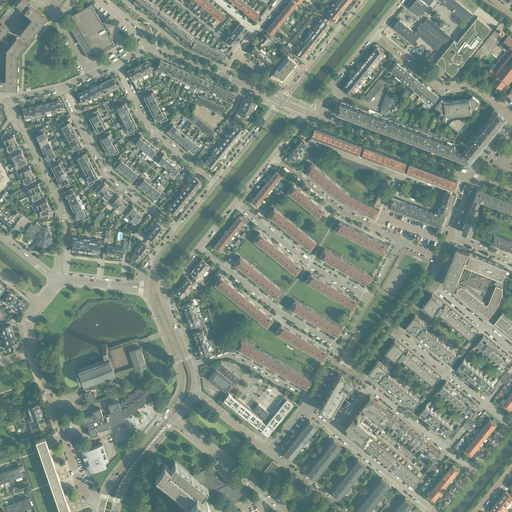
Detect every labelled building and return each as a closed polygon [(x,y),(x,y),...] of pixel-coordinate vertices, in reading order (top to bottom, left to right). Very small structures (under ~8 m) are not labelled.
[(26,43),(29,40),(47,18),(29,4),(24,0),(15,0),(14,2),(0,18),(0,87),(17,88),(18,53),(26,43)] [(144,10),(151,1),(149,0),(145,0),(140,6),(144,10)] [(210,3),(207,0),(202,6),(206,9),(210,3)] [(291,0),(290,0),(288,3),(294,8),(297,4),(291,0)] [(347,4),(342,0),(339,0),(336,4),(343,10),(347,4)] [(415,0),(409,7),(418,14),(420,16),(432,0),(441,0),(453,9),(452,10),(453,10),(467,21),(473,14),(456,0),(415,0)] [(148,13),(156,4),(152,1),(151,1),(144,10),(148,13)] [(244,2),(240,8),(243,11),(248,5),(244,2)] [(214,6),(210,3),(206,9),(210,12),(214,6)] [(288,3),(285,7),(290,12),(294,8),(288,3)] [(111,39),(114,31),(115,25),(101,21),(91,4),(69,17),(68,23),(89,58),(111,45),(113,44),(114,43),(111,39)] [(153,17),(160,8),(156,4),(148,13),(153,17)] [(343,10),(336,4),(331,10),(338,15),(343,10)] [(248,5),(243,11),(247,14),(252,8),(248,5)] [(218,9),(214,6),(210,12),(213,15),(218,9)] [(288,15),(290,12),(285,7),(282,11),(288,15)] [(251,17),(255,11),(252,8),(247,14),(251,17)] [(158,21),(166,12),(161,9),(154,18),(158,21)] [(221,12),(218,9),(213,15),(217,18),(221,12)] [(338,15),(331,10),(327,15),(325,18),(330,22),(332,20),(334,21),(338,15)] [(255,11),(251,17),(255,20),(259,14),(255,11)] [(282,11),(279,15),(284,19),(288,15),(282,11)] [(162,25),(170,16),(166,12),(158,21),(162,25)] [(225,15),(221,12),(217,18),(221,21),(225,15)] [(279,15),(276,18),(282,23),(284,19),(279,15)] [(167,28),(174,19),(170,16),(162,25),(167,28)] [(447,48),(436,62),(453,76),(492,28),(478,16),(471,25),(466,30),(457,41),(454,39),(450,45),(446,42),(444,45),(447,48)] [(282,23),(276,18),(273,22),(278,27),(282,23)] [(330,22),(325,18),(323,20),(318,25),(325,31),(330,26),(329,24),(330,22)] [(400,19),(396,23),(393,27),(413,43),(417,39),(418,39),(419,38),(418,37),(419,36),(435,49),(436,48),(439,51),(443,46),(444,45),(451,37),(428,18),(422,25),(420,24),(417,27),(419,29),(416,32),(416,31),(415,32),(400,19)] [(171,32),(178,22),(174,19),(167,28),(171,32)] [(175,35),(183,26),(178,22),(171,32),(175,35)] [(273,22),(270,26),(275,30),(278,27),(273,22)] [(247,29),(240,23),(236,27),(244,33),(245,32),(247,29)] [(325,31),(318,25),(314,31),(321,36),(325,31)] [(179,38),(187,29),(183,26),(175,35),(179,38)] [(270,26),(267,29),(272,34),(275,30),(270,26)] [(489,37),(477,52),(480,54),(480,55),(483,57),(486,53),(487,54),(505,33),(504,32),(503,31),(499,28),(497,26),(497,27),(496,28),(489,37)] [(244,33),(236,27),(233,31),(240,37),(244,33)] [(183,42),(191,33),(187,29),(179,38),(183,42)] [(321,36),(314,31),(312,29),(307,35),(309,36),(316,42),(321,36)] [(240,37),(233,31),(229,35),(237,41),(238,39),(239,39),(240,37)] [(265,44),(270,38),(273,40),(275,38),(272,36),(267,32),(265,35),(263,33),(259,39),(265,44)] [(188,45),(195,36),(191,33),(183,42),(188,45)] [(237,41),(229,35),(226,40),(233,46),(235,44),(236,43),(237,41)] [(491,69),(486,74),(494,82),(494,83),(498,87),(499,87),(500,86),(505,91),(510,85),(509,83),(511,80),(511,79),(511,38),(508,35),(507,35),(499,46),(502,48),(506,51),(507,50),(510,52),(510,51),(511,52),(511,53),(510,53),(508,54),(509,55),(508,56),(505,60),(502,64),(501,64),(498,68),(497,67),(494,71),(491,69)] [(316,42),(309,36),(305,42),(312,48),(316,42)] [(195,51),(200,40),(195,38),(190,49),(195,51)] [(200,53),(205,42),(200,40),(195,51),(200,53)] [(205,56),(210,46),(210,45),(205,42),(200,53),(205,56)] [(312,48),(305,42),(300,47),(307,53),(312,48)] [(255,57),(260,51),(254,45),(249,52),(255,57)] [(210,58),(215,48),(210,46),(205,56),(210,58)] [(215,60),(220,50),(220,49),(215,47),(215,48),(210,58),(215,60)] [(307,53),(300,47),(296,53),(303,59),(307,53)] [(377,47),(374,51),(370,55),(378,62),(384,54),(377,47)] [(223,60),(225,56),(224,55),(225,53),(220,50),(215,60),(220,62),(222,59),(223,60)] [(260,51),(255,57),(261,62),(266,55),(260,51)] [(268,53),(266,55),(261,62),(265,65),(267,63),(269,65),(273,61),(272,60),(273,57),(268,53)] [(283,83),(298,64),(287,55),(278,66),(275,70),(274,72),(269,77),(283,83)] [(370,55),(367,59),(363,64),(371,70),(378,62),(370,55)] [(165,62),(160,59),(159,63),(157,62),(155,67),(157,67),(156,68),(162,70),(165,62)] [(152,68),(150,63),(148,64),(147,61),(142,63),(146,72),(151,69),(150,68),(152,68)] [(275,70),(278,66),(273,61),(269,65),(275,70)] [(166,73),(170,64),(165,62),(162,70),(166,73)] [(397,62),(394,65),(391,70),(390,70),(396,75),(403,67),(397,62)] [(146,72),(142,63),(137,66),(141,74),(146,72)] [(171,75),(175,66),(170,64),(166,73),(171,75)] [(364,78),(371,70),(363,64),(357,72),(364,78)] [(141,74),(137,66),(132,68),(136,77),(141,74)] [(176,77),(180,69),(175,66),(171,75),(176,77)] [(409,72),(403,67),(396,75),(402,80),(409,72)] [(136,77),(132,68),(127,71),(131,79),(136,77)] [(181,79),(185,71),(180,69),(176,77),(181,79)] [(186,82),(190,73),(185,71),(181,79),(186,82)] [(358,86),(364,78),(357,72),(350,80),(358,86)] [(415,77),(409,72),(402,80),(408,85),(415,77)] [(191,84),(195,75),(190,73),(186,82),(191,84)] [(196,86),(200,77),(195,75),(191,84),(196,86)] [(201,88),(205,80),(200,77),(196,86),(201,88)] [(421,82),(415,77),(408,85),(414,90),(421,82)] [(117,86),(113,78),(108,80),(112,89),(117,86)] [(112,89),(108,80),(103,82),(107,91),(112,89)] [(206,91),(210,82),(205,80),(201,88),(206,91)] [(350,80),(347,83),(343,88),(351,94),(358,86),(350,80)] [(107,91),(103,82),(98,84),(102,93),(107,91)] [(211,93),(215,84),(210,82),(206,91),(211,93)] [(427,87),(421,82),(414,90),(420,95),(427,87)] [(102,93),(98,84),(93,87),(97,95),(102,93)] [(216,95),(220,86),(215,84),(211,93),(216,95)] [(221,97),(224,89),(220,86),(216,95),(221,97)] [(97,95),(93,87),(91,88),(89,88),(88,89),(92,98),(93,99),(98,96),(97,95)] [(433,92),(427,87),(420,95),(426,100),(433,92)] [(92,98),(88,89),(87,89),(86,90),(83,91),(87,100),(92,98)] [(225,100),(229,91),(224,89),(221,97),(225,100)] [(87,100),(83,91),(82,91),(78,93),(79,95),(80,97),(78,97),(80,102),(82,101),(83,103),(88,101),(87,100)] [(231,102),(235,93),(229,91),(225,100),(231,102)] [(146,101),(154,97),(156,96),(154,92),(143,97),(146,101)] [(439,97),(433,92),(426,100),(433,105),(439,97)] [(442,102),(440,101),(436,106),(442,111),(440,114),(443,116),(444,116),(444,119),(447,119),(447,115),(446,115),(446,114),(472,111),(471,111),(473,111),(478,104),(477,103),(479,101),(473,96),(470,99),(466,99),(466,100),(465,101),(462,101),(461,100),(453,101),(453,102),(450,102),(449,102),(449,101),(445,102),(445,103),(442,103),(442,102)] [(157,102),(154,97),(146,101),(148,106),(157,102)] [(251,115),(256,102),(249,99),(245,97),(245,98),(244,97),(235,116),(248,126),(254,118),(251,115)] [(63,108),(62,103),(61,103),(60,102),(60,100),(55,101),(54,101),(57,112),(57,113),(63,112),(62,108),(63,108)] [(340,103),(337,113),(352,118),(356,106),(341,101),(340,103)] [(159,107),(157,102),(148,106),(151,111),(159,107)] [(127,108),(125,103),(115,108),(117,113),(127,108)] [(369,111),(356,106),(352,118),(365,123),(369,111)] [(161,112),(159,107),(151,111),(153,116),(161,112)] [(120,117),(130,112),(127,108),(117,113),(120,117)] [(101,117),(97,110),(92,112),(94,115),(91,117),(89,118),(91,123),(101,117)] [(495,110),(486,121),(496,129),(505,118),(495,110)] [(163,111),(161,112),(153,116),(156,121),(160,118),(162,122),(167,119),(163,111)] [(237,119),(232,114),(233,112),(232,111),(229,114),(236,120),(237,119)] [(369,111),(365,123),(377,128),(382,116),(369,111)] [(122,122),(132,117),(130,112),(120,117),(122,122)] [(395,121),(382,116),(377,128),(391,133),(395,121)] [(94,127),(104,122),(101,117),(91,123),(94,127)] [(124,127),(135,122),(132,117),(122,122),(124,127)] [(458,120),(456,120),(455,120),(453,120),(452,122),(451,123),(450,122),(449,124),(458,132),(466,123),(464,121),(463,122),(462,121),(463,121),(461,119),(459,120),(458,120)] [(177,127),(178,126),(171,120),(167,125),(170,127),(167,131),(171,135),(177,127)] [(72,126),(69,121),(64,124),(63,121),(58,123),(62,131),(72,126)] [(395,121),(391,133),(403,138),(408,125),(395,121)] [(496,129),(486,121),(477,132),(488,140),(496,129)] [(96,132),(106,127),(104,122),(94,127),(96,132)] [(132,129),(133,129),(137,127),(135,122),(124,127),(129,135),(134,132),(132,129)] [(237,124),(231,132),(238,138),(245,130),(237,124)] [(422,131),(408,125),(403,138),(417,143),(422,131)] [(64,136),(74,131),(72,126),(62,131),(64,136)] [(48,135),(44,127),(38,130),(40,133),(35,135),(38,140),(46,136),(48,135)] [(175,138),(181,131),(177,127),(171,135),(175,138)] [(315,127),(311,139),(316,140),(317,137),(449,187),(448,189),(447,189),(447,190),(452,192),(452,191),(453,188),(454,189),(457,180),(410,162),(409,164),(406,163),(407,161),(365,146),(365,147),(362,146),(362,145),(315,127)] [(67,141),(77,136),(74,131),(64,136),(67,141)] [(179,141),(185,134),(181,131),(175,138),(179,141)] [(422,131),(417,143),(430,148),(434,135),(422,131)] [(238,138),(231,132),(225,139),(232,145),(238,138)] [(488,140),(477,132),(469,143),(479,151),(488,140)] [(112,139),(110,134),(100,139),(102,144),(110,140),(112,139)] [(184,145),(190,138),(185,134),(179,141),(184,145)] [(16,140),(13,135),(9,137),(2,141),(4,146),(16,140)] [(138,147),(145,138),(141,135),(138,139),(135,137),(131,141),(138,147)] [(447,140),(434,135),(430,148),(443,152),(447,140)] [(48,141),(46,136),(38,140),(40,145),(48,141)] [(69,146),(79,141),(77,136),(67,141),(69,146)] [(142,150),(149,142),(145,138),(138,147),(142,150)] [(188,148),(194,141),(190,138),(184,145),(188,148)] [(302,138),(298,143),(305,148),(306,149),(309,144),(307,142),(302,138)] [(192,152),(199,143),(195,139),(194,141),(188,148),(192,152)] [(232,145),(225,139),(218,147),(225,153),(232,145)] [(7,152),(14,148),(19,146),(16,140),(4,146),(7,152)] [(113,145),(110,140),(102,144),(105,149),(113,145)] [(447,140),(443,152),(456,157),(460,145),(447,140)] [(51,146),(48,141),(40,145),(42,150),(51,146)] [(72,151),(82,146),(79,141),(69,146),(72,151)] [(146,154),(154,145),(149,142),(142,150),(146,154)] [(298,143),(295,147),(301,152),(305,148),(298,143)] [(479,151),(469,143),(465,147),(460,145),(456,157),(469,162),(479,151)] [(114,144),(113,145),(105,149),(107,154),(112,151),(113,154),(118,152),(114,144)] [(155,153),(155,152),(158,149),(154,145),(146,154),(153,159),(157,155),(155,153)] [(53,151),(51,146),(42,150),(45,155),(53,151)] [(225,153),(218,147),(212,155),(219,161),(225,153)] [(295,147),(291,152),(297,157),(301,152),(295,147)] [(47,160),(58,155),(55,150),(53,151),(45,155),(47,160)] [(24,157),(22,151),(17,153),(10,157),(13,163),(24,157)] [(88,157),(85,152),(75,158),(77,163),(88,157)] [(287,156),(294,161),(297,157),(291,152),(287,156)] [(161,166),(162,164),(168,157),(164,153),(160,157),(158,155),(154,160),(161,166)] [(219,161),(212,155),(206,163),(213,169),(219,161)] [(119,170),(126,161),(120,156),(119,156),(116,160),(118,162),(115,167),(119,170)] [(22,164),(24,164),(27,162),(24,157),(13,163),(16,168),(22,164)] [(80,167),(90,162),(88,157),(77,163),(80,167)] [(166,168),(172,160),(168,157),(162,164),(166,168)] [(170,171),(176,164),(172,160),(166,168),(170,171)] [(63,166),(61,161),(51,166),(53,171),(63,166)] [(123,173),(131,165),(126,161),(119,170),(123,173)] [(82,172),(93,167),(90,162),(80,167),(82,172)] [(323,172),(312,163),(306,171),(316,180),(323,172)] [(177,171),(178,170),(181,167),(176,164),(170,171),(169,172),(176,178),(180,174),(177,171)] [(128,177),(135,168),(131,165),(123,173),(128,177)] [(56,176),(66,171),(63,166),(53,171),(56,176)] [(33,173),(30,167),(25,170),(18,173),(21,179),(33,173)] [(85,177),(95,172),(93,167),(82,172),(85,177)] [(132,180),(135,176),(138,178),(142,174),(135,168),(128,177),(132,180)] [(276,170),(272,175),(278,180),(282,175),(276,170)] [(58,181),(68,176),(66,171),(56,176),(58,181)] [(94,182),(93,179),(97,177),(98,177),(95,172),(85,177),(89,185),(94,182)] [(323,172),(316,180),(327,188),(333,181),(323,172)] [(24,184),(31,181),(35,178),(33,173),(21,179),(24,184)] [(142,189),(149,180),(142,174),(138,179),(141,181),(138,185),(142,189)] [(272,175),(268,179),(274,184),(278,180),(272,175)] [(72,184),(68,176),(58,181),(61,186),(65,184),(67,187),(72,184)] [(195,176),(188,185),(195,190),(202,182),(195,176)] [(268,179),(265,184),(271,189),(274,184),(268,179)] [(146,192),(153,183),(149,180),(142,189),(146,192)] [(344,189),(333,181),(327,188),(337,197),(344,189)] [(378,195),(373,205),(380,209),(385,196),(383,195),(387,185),(381,182),(376,194),(378,195)] [(101,197),(109,187),(104,183),(101,187),(99,185),(94,191),(101,197)] [(150,195),(157,187),(153,183),(146,192),(150,195)] [(41,189),(38,184),(33,186),(27,190),(29,195),(41,189)] [(265,184),(261,188),(267,193),(271,189),(265,184)] [(293,184),(286,192),(297,200),(303,193),(293,184)] [(195,190),(188,185),(182,192),(189,198),(195,190)] [(78,194),(73,186),(68,189),(70,192),(65,194),(67,200),(78,194)] [(113,197),(111,195),(114,191),(109,187),(101,197),(105,200),(103,202),(106,205),(108,203),(113,197)] [(161,197),(164,193),(157,187),(150,195),(155,199),(158,195),(161,197)] [(261,188),(258,193),(264,197),(267,193),(261,188)] [(480,202),(484,190),(478,188),(475,197),(475,198),(472,205),(478,207),(480,202)] [(39,197),(40,196),(44,195),(41,189),(29,195),(32,201),(39,197)] [(348,193),(344,189),(337,197),(344,202),(351,206),(355,196),(348,193)] [(452,192),(447,190),(446,192),(443,200),(451,203),(455,193),(452,191),(452,192)] [(495,208),(500,196),(484,190),(480,202),(495,208)] [(182,206),(189,198),(182,192),(175,200),(182,206)] [(258,193),(254,197),(260,202),(264,197),(258,193)] [(314,201),(303,193),(297,200),(308,209),(314,201)] [(70,204),(80,199),(78,194),(67,200),(70,204)] [(115,208),(123,198),(119,194),(115,199),(113,197),(108,203),(115,208)] [(367,202),(355,196),(351,206),(363,212),(367,202)] [(511,204),(511,200),(500,196),(495,208),(509,213),(511,204)] [(256,206),(260,202),(254,197),(250,202),(256,206)] [(402,201),(397,199),(392,197),(388,206),(399,210),(402,201)] [(127,208),(125,206),(128,202),(123,198),(115,208),(122,214),(127,208)] [(72,209),(83,204),(80,199),(70,204),(72,209)] [(49,205),(46,200),(41,202),(35,206),(37,211),(49,205)] [(175,214),(182,206),(175,200),(168,209),(175,214)] [(451,203),(443,200),(438,211),(443,213),(442,216),(445,217),(446,214),(447,214),(451,203)] [(325,210),(314,201),(308,209),(318,218),(322,213),(325,210)] [(413,205),(402,201),(399,210),(409,214),(413,205)] [(373,205),(367,202),(363,212),(375,218),(380,209),(373,205)] [(75,214),(85,209),(83,204),(72,209),(75,214)] [(40,217),(47,213),(52,211),(49,205),(37,211),(40,217)] [(424,209),(413,205),(409,214),(420,218),(424,209)] [(476,222),(480,211),(481,209),(478,207),(472,205),(467,218),(476,222)] [(129,220),(137,210),(133,206),(129,210),(127,208),(122,214),(129,220)] [(273,207),(267,215),(277,224),(284,216),(273,207)] [(23,216),(19,213),(15,209),(13,211),(18,215),(17,216),(20,218),(23,216)] [(89,217),(88,214),(85,209),(75,214),(77,219),(82,217),(84,220),(89,217)] [(434,213),(424,209),(420,218),(431,222),(434,213)] [(141,220),(139,218),(142,214),(137,210),(129,220),(136,226),(141,220)] [(437,214),(434,213),(431,222),(442,226),(445,217),(442,216),(443,213),(438,211),(437,214)] [(3,225),(10,216),(7,214),(7,215),(4,213),(0,218),(0,223),(1,224),(3,225)] [(239,216),(235,220),(241,225),(243,223),(246,224),(249,221),(248,220),(244,216),(243,216),(241,215),(240,216),(239,216)] [(7,229),(14,221),(11,219),(12,218),(10,216),(3,225),(4,226),(4,227),(7,229)] [(284,216),(277,224),(288,232),(295,225),(284,216)] [(476,222),(467,218),(462,231),(471,235),(476,222)] [(235,220),(232,225),(237,229),(241,225),(235,220)] [(352,227),(340,221),(335,230),(348,236),(352,227)] [(53,240),(49,232),(40,230),(40,231),(38,230),(41,226),(36,222),(34,226),(31,224),(26,231),(28,232),(28,233),(33,237),(33,236),(35,237),(35,238),(38,246),(47,247),(53,240)] [(166,229),(157,222),(153,226),(162,233),(166,229)] [(232,225),(228,229),(234,234),(237,229),(232,225)] [(295,225),(288,232),(299,241),(305,233),(295,225)] [(162,233),(153,226),(149,231),(158,238),(162,233)] [(364,232),(352,227),(348,236),(360,242),(364,232)] [(228,229),(224,233),(230,238),(234,234),(228,229)] [(150,247),(146,244),(148,242),(142,236),(135,231),(134,233),(131,233),(131,236),(132,236),(134,234),(142,240),(138,245),(147,252),(150,247)] [(158,238),(149,231),(146,236),(144,234),(143,234),(142,236),(148,242),(150,239),(154,243),(158,238)] [(270,241),(259,232),(256,235),(253,240),(263,248),(270,241)] [(376,238),(364,232),(360,242),(372,247),(376,238)] [(224,233),(221,238),(227,243),(230,238),(224,233)] [(305,233),(299,241),(309,250),(316,242),(305,233)] [(491,243),(496,245),(504,248),(507,238),(494,233),(491,243)] [(78,250),(80,237),(69,236),(68,238),(70,239),(69,245),(72,245),(71,250),(74,250),(78,250)] [(85,252),(87,238),(80,237),(78,250),(82,251),(82,252),(85,252)] [(92,252),(93,239),(87,238),(85,252),(87,252),(92,252)] [(221,238),(217,243),(223,247),(227,243),(221,238)] [(389,244),(376,238),(372,247),(385,254),(389,244)] [(103,247),(104,240),(93,239),(92,252),(96,253),(96,252),(98,252),(99,250),(100,250),(100,247),(99,247),(99,246),(103,247)] [(126,249),(126,248),(127,242),(124,241),(123,247),(121,247),(121,248),(115,247),(114,255),(122,256),(123,249),(126,249)] [(280,249),(270,241),(263,248),(274,257),(280,249)] [(219,252),(223,247),(217,243),(213,247),(219,252)] [(106,254),(114,255),(115,247),(110,247),(110,245),(108,245),(106,254)] [(147,252),(138,245),(134,249),(136,251),(142,256),(143,257),(147,252)] [(503,279),(506,272),(507,268),(509,269),(509,268),(504,266),(458,247),(457,247),(450,263),(451,264),(449,267),(449,266),(444,277),(444,278),(443,280),(454,289),(456,291),(488,317),(495,309),(496,308),(497,306),(498,304),(499,301),(501,298),(502,295),(502,293),(502,292),(503,291),(503,290),(503,289),(503,287),(503,286),(503,279)] [(319,257),(324,260),(331,264),(336,255),(324,248),(319,257)] [(291,258),(280,249),(274,257),(284,266),(291,258)] [(142,256),(136,251),(131,257),(137,262),(142,256)] [(250,264),(240,255),(236,260),(233,263),(244,272),(250,264)] [(348,262),(336,255),(331,264),(343,271),(348,262)] [(202,258),(198,263),(207,270),(211,265),(202,258)] [(301,267),(291,258),(284,266),(295,274),(301,267)] [(360,269),(348,262),(343,271),(355,277),(360,269)] [(198,263),(194,268),(203,275),(207,270),(198,263)] [(250,264),(244,272),(255,281),(261,273),(250,264)] [(195,276),(193,278),(197,282),(203,275),(194,268),(191,272),(195,276)] [(372,276),(360,269),(355,277),(367,284),(372,276)] [(261,273),(255,281),(265,289),(271,281),(261,273)] [(305,281),(317,288),(322,279),(310,273),(305,281)] [(220,276),(218,279),(214,284),(224,292),(231,284),(220,276)] [(187,277),(183,282),(191,289),(197,282),(193,278),(191,280),(187,277)] [(334,286),(322,279),(317,288),(329,295),(334,286)] [(271,281),(265,289),(276,298),(282,290),(271,281)] [(179,286),(180,287),(186,292),(188,293),(191,289),(183,282),(179,286)] [(241,293),(231,284),(224,292),(235,301),(241,293)] [(346,293),(334,286),(329,295),(340,302),(346,293)] [(181,298),(186,292),(180,287),(175,293),(181,298)] [(3,300),(7,303),(14,295),(11,293),(10,293),(9,292),(3,300)] [(252,302),(241,293),(235,301),(245,309),(252,302)] [(358,300),(346,293),(340,302),(352,309),(358,300)] [(432,294),(423,306),(433,314),(436,316),(435,317),(439,313),(438,313),(445,305),(442,303),(443,302),(432,294)] [(17,298),(14,295),(7,303),(12,307),(18,300),(17,299),(17,298)] [(19,299),(18,300),(12,307),(11,308),(14,311),(15,310),(18,312),(22,307),(24,307),(25,306),(25,304),(19,299)] [(195,306),(193,301),(193,299),(187,300),(188,302),(183,304),(185,310),(195,306)] [(295,300),(290,308),(301,315),(306,306),(295,300)] [(262,310),(252,302),(245,309),(256,318),(262,310)] [(449,321),(456,313),(451,309),(451,310),(450,309),(450,308),(445,304),(445,305),(438,313),(439,313),(449,321)] [(195,306),(185,310),(187,315),(197,311),(195,306)] [(318,313),(306,306),(301,315),(313,322),(318,313)] [(273,319),(262,310),(256,318),(267,327),(273,319)] [(197,311),(187,315),(189,321),(199,317),(197,311)] [(330,320),(318,313),(313,322),(325,329),(330,320)] [(460,330),(466,322),(462,318),(461,318),(460,317),(456,313),(449,321),(460,330)] [(415,314),(408,324),(406,326),(416,335),(416,334),(419,336),(425,329),(426,329),(429,324),(428,325),(426,323),(415,314)] [(511,323),(501,314),(494,322),(511,337),(511,323)] [(202,317),(199,317),(189,321),(191,327),(196,325),(196,328),(202,326),(205,325),(202,317)] [(342,327),(330,320),(325,329),(337,336),(342,327)] [(470,339),(477,331),(477,330),(472,327),(471,326),(471,325),(466,322),(460,330),(470,338),(470,339)] [(1,327),(3,333),(13,330),(12,326),(11,326),(10,324),(4,326),(3,326),(1,327)] [(292,331),(281,324),(275,333),(287,340),(292,331)] [(205,325),(202,326),(196,328),(198,331),(193,332),(195,338),(205,334),(208,333),(205,325)] [(429,345),(436,337),(426,329),(425,329),(419,336),(419,337),(423,341),(424,340),(425,341),(425,342),(429,345)] [(13,330),(3,333),(5,339),(14,336),(14,334),(13,330)] [(304,337),(292,331),(287,340),(299,346),(304,337)] [(207,340),(205,334),(195,338),(197,343),(207,340)] [(487,339),(484,336),(483,335),(479,340),(483,344),(487,339)] [(14,336),(5,339),(7,345),(17,341),(16,337),(15,337),(14,336)] [(316,344),(304,337),(299,346),(311,353),(316,344)] [(440,354),(447,346),(436,337),(429,345),(434,349),(436,350),(435,350),(440,354)] [(252,345),(241,339),(238,344),(236,348),(247,354),(252,345)] [(491,342),(488,339),(487,339),(483,344),(487,347),(491,342)] [(207,340),(197,343),(199,349),(209,345),(207,340)] [(395,340),(387,349),(385,351),(396,360),(398,362),(397,363),(398,363),(401,359),(401,358),(407,350),(405,348),(395,340)] [(505,365),(507,363),(503,360),(499,357),(495,353),(491,350),(487,347),(483,344),(479,340),(476,344),(472,349),(472,350),(473,351),(473,350),(498,370),(494,375),(469,355),(470,354),(469,354),(468,354),(464,359),(461,363),(465,366),(469,369),(473,373),(477,376),(481,379),(485,382),(489,386),(493,389),(509,369),(505,365)] [(17,341),(7,345),(9,351),(12,350),(12,349),(18,347),(17,345),(18,345),(17,341)] [(495,345),(491,342),(487,347),(491,350),(495,345)] [(114,373),(111,363),(110,361),(109,359),(105,350),(108,349),(107,348),(106,344),(101,346),(103,351),(106,360),(78,370),(79,373),(76,375),(79,383),(82,383),(84,386),(86,392),(84,392),(87,402),(93,400),(93,399),(96,398),(94,393),(91,394),(90,390),(89,390),(87,384),(109,377),(109,379),(110,378),(111,380),(116,378),(115,378),(136,371),(136,370),(147,367),(140,347),(129,351),(134,366),(114,373)] [(328,351),(316,344),(311,353),(323,360),(328,351)] [(209,345),(199,349),(201,355),(205,353),(206,356),(212,354),(209,345)] [(264,352),(252,345),(247,354),(259,361),(264,352)] [(499,349),(495,345),(491,350),(495,353),(499,349)] [(451,363),(458,354),(457,354),(447,346),(440,354),(445,358),(445,357),(446,359),(451,363)] [(503,352),(499,349),(495,353),(499,357),(503,352)] [(411,367),(418,359),(414,355),(413,355),(412,354),(408,350),(407,350),(401,358),(401,359),(411,367)] [(276,359),(264,352),(259,361),(271,368),(276,359)] [(507,355),(503,352),(499,357),(503,360),(507,355)] [(511,358),(507,355),(503,360),(507,363),(511,358)] [(287,366),(276,359),(271,368),(282,375),(287,366)] [(422,376),(429,368),(424,364),(423,363),(418,359),(411,367),(422,376)] [(376,363),(370,369),(369,369),(368,371),(369,371),(368,372),(379,380),(382,382),(388,374),(388,375),(392,370),(391,371),(388,369),(378,360),(378,361),(377,360),(375,362),(376,363)] [(241,378),(221,362),(208,378),(208,379),(208,378),(225,392),(227,389),(230,391),(241,378)] [(465,366),(461,363),(457,368),(461,371),(465,366)] [(299,373),(287,366),(282,375),(294,382),(299,373)] [(465,366),(461,371),(465,374),(469,369),(465,366)] [(433,385),(439,376),(440,376),(435,372),(435,373),(433,371),(429,368),(422,376),(433,384),(432,384),(433,385)] [(469,369),(465,374),(469,377),(473,373),(469,369)] [(312,380),(299,373),(294,382),(306,389),(312,380)] [(338,373),(332,384),(318,408),(325,412),(329,414),(332,408),(334,409),(344,391),(347,392),(349,389),(351,390),(355,384),(344,378),(345,377),(338,373)] [(392,391),(399,383),(388,375),(388,374),(382,382),(381,382),(386,386),(388,387),(392,391)] [(477,376),(473,381),(477,384),(481,379),(477,376)] [(450,384),(446,382),(446,381),(442,386),(446,389),(450,384)] [(485,382),(481,387),(485,391),(489,386),(485,382)] [(403,400),(409,392),(399,383),(392,391),(397,395),(398,396),(403,400)] [(454,388),(450,385),(450,384),(446,389),(450,392),(454,388)] [(131,413),(138,410),(137,408),(145,405),(144,403),(151,400),(146,386),(142,387),(142,388),(139,389),(135,390),(136,393),(133,394),(132,393),(128,395),(129,398),(126,399),(126,398),(121,400),(122,403),(119,404),(118,401),(108,405),(111,413),(103,415),(100,408),(92,410),(93,413),(89,415),(89,414),(81,417),(82,419),(81,419),(81,420),(82,420),(84,425),(87,424),(88,428),(90,436),(98,434),(97,430),(101,429),(102,429),(109,427),(109,425),(117,423),(117,422),(124,419),(124,418),(131,415),(131,413)] [(431,400),(426,405),(423,409),(427,412),(431,415),(435,418),(439,422),(443,425),(447,428),(451,431),(453,429),(457,432),(474,412),(470,409),(466,406),(462,402),(458,399),(454,396),(450,392),(446,389),(442,386),(439,390),(435,395),(434,396),(435,397),(436,396),(461,416),(457,421),(432,401),(432,400),(431,399),(431,400)] [(458,391),(454,388),(450,392),(454,396),(458,391)] [(413,408),(420,400),(409,392),(403,400),(407,403),(409,404),(409,405),(413,408)] [(267,435),(293,403),(284,396),(277,405),(278,406),(271,414),(258,404),(253,410),(236,397),(235,398),(228,393),(223,400),(257,427),(258,426),(262,429),(261,430),(267,435)] [(466,397),(462,394),(458,399),(462,402),(466,397)] [(393,415),(370,396),(353,417),(351,420),(344,429),(367,447),(374,438),(377,435),(359,421),(360,419),(366,413),(383,427),(387,423),(393,415)] [(470,401),(466,398),(466,397),(462,402),(466,406),(470,401)] [(511,405),(511,404),(506,400),(502,404),(509,410),(511,405)] [(474,404),(470,401),(466,406),(470,409),(474,404)] [(26,404),(29,413),(40,410),(39,405),(38,406),(37,403),(32,405),(31,402),(26,404)] [(478,407),(474,404),(470,409),(474,412),(478,407)] [(419,413),(420,414),(423,417),(427,412),(423,409),(419,413)] [(42,414),(40,410),(29,413),(31,418),(27,419),(31,432),(41,429),(37,418),(42,417),(41,414),(42,414)] [(427,412),(423,417),(427,420),(431,415),(427,412)] [(390,426),(397,418),(393,415),(387,423),(390,426)] [(431,415),(427,420),(431,423),(435,418),(431,415)] [(394,429),(401,421),(397,418),(390,426),(394,429)] [(435,418),(431,423),(435,427),(439,422),(435,418)] [(306,425),(295,439),(283,454),(291,460),(317,427),(312,424),(313,422),(309,419),(305,424),(306,425)] [(497,424),(490,419),(487,423),(493,429),(497,424)] [(398,432),(405,424),(401,421),(394,429),(398,432)] [(439,422),(435,427),(439,430),(443,425),(439,422)] [(493,429),(487,423),(483,428),(489,433),(493,429)] [(402,435),(409,427),(405,424),(398,432),(402,435)] [(447,428),(443,425),(439,430),(443,433),(447,428)] [(406,439),(412,431),(409,427),(402,435),(406,439)] [(447,428),(443,433),(447,436),(451,431),(447,428)] [(489,433),(483,428),(479,432),(486,438),(489,433)] [(410,442),(417,434),(412,431),(406,439),(410,442)] [(486,438),(479,432),(476,437),(482,442),(486,438)] [(414,445),(421,437),(417,434),(410,442),(414,445)] [(50,452),(48,446),(49,446),(48,443),(47,444),(45,437),(36,440),(41,456),(46,454),(50,452)] [(418,448),(424,440),(421,437),(414,445),(418,448)] [(482,442),(476,437),(472,441),(479,446),(482,442)] [(371,450),(378,442),(374,438),(367,447),(371,450)] [(330,444),(313,466),(307,473),(315,479),(341,447),(336,443),(337,442),(333,439),(329,444),(330,444)] [(422,452),(428,444),(424,440),(418,448),(422,452)] [(479,446),(472,441),(468,446),(475,451),(479,446)] [(375,454),(382,445),(378,442),(371,450),(375,454)] [(108,460),(102,443),(85,449),(86,454),(83,455),(89,472),(106,466),(105,461),(108,460)] [(426,455),(432,447),(428,444),(422,452),(426,455)] [(378,457),(386,448),(382,445),(375,454),(378,457)] [(475,451),(468,446),(465,450),(471,455),(475,451)] [(430,458),(436,450),(432,447),(426,455),(430,458)] [(382,460),(390,451),(386,448),(378,457),(382,460)] [(434,462),(441,453),(436,450),(430,458),(434,462)] [(386,463),(394,455),(390,451),(382,460),(386,463)] [(50,452),(46,454),(41,456),(46,471),(56,468),(53,461),(54,461),(53,459),(50,452)] [(390,467),(398,458),(394,455),(386,463),(390,467)] [(355,464),(332,493),(339,498),(365,466),(360,462),(361,461),(357,458),(354,463),(355,464)] [(394,470),(401,461),(398,458),(390,467),(394,470)] [(207,489),(209,488),(213,487),(218,491),(217,495),(225,502),(238,498),(237,497),(239,497),(241,489),(233,483),(213,467),(192,474),(175,461),(170,468),(164,463),(162,466),(156,475),(188,501),(190,505),(185,507),(187,511),(209,511),(208,507),(208,506),(207,505),(208,505),(208,504),(205,502),(206,501),(205,501),(206,501),(206,500),(205,500),(205,499),(204,499),(201,497),(205,491),(207,489)] [(398,473),(405,464),(401,461),(394,470),(398,473)] [(402,476),(409,467),(405,464),(398,473),(402,476)] [(460,470),(453,464),(449,469),(456,474),(460,470)] [(18,467),(12,469),(15,478),(22,476),(18,467)] [(406,479),(413,471),(409,467),(402,476),(406,479)] [(61,483),(59,477),(60,476),(59,474),(58,474),(56,468),(46,471),(52,486),(61,483)] [(12,469),(6,471),(10,480),(15,478),(12,469)] [(456,474),(449,469),(446,473),(452,479),(456,474)] [(6,471),(1,473),(4,482),(10,480),(6,471)] [(410,483),(417,474),(413,471),(406,479),(410,483)] [(452,479),(446,473),(442,478),(448,483),(452,479)] [(418,481),(421,477),(417,474),(410,483),(414,486),(418,481)] [(379,483),(356,511),(355,511),(367,511),(389,485),(384,482),(385,481),(382,478),(378,482),(379,483)] [(448,483),(442,478),(438,482),(445,488),(448,483)] [(445,488),(438,482),(435,487),(441,492),(445,488)] [(66,499),(64,492),(65,492),(64,489),(63,490),(61,483),(52,486),(57,502),(66,499)] [(441,492),(435,487),(431,491),(438,496),(441,492)] [(438,496),(431,491),(427,496),(434,501),(438,496)] [(502,495),(510,502),(511,500),(511,491),(510,494),(506,491),(504,493),(503,493),(502,494),(502,495)] [(500,498),(498,500),(507,507),(510,502),(502,495),(502,496),(501,496),(500,497),(500,498)] [(29,497),(23,499),(26,508),(32,506),(29,497)] [(403,502),(395,511),(407,511),(413,505),(408,501),(409,500),(406,497),(402,502),(403,502)] [(23,499),(17,501),(20,510),(26,508),(23,499)] [(70,511),(69,507),(70,507),(69,505),(68,505),(66,499),(57,502),(60,511),(70,511)] [(495,504),(494,505),(503,511),(507,507),(498,500),(497,502),(496,502),(495,503),(495,504)] [(17,501),(11,503),(13,511),(15,511),(20,510),(17,501)] [(13,511),(11,503),(5,506),(7,511),(13,511)]
